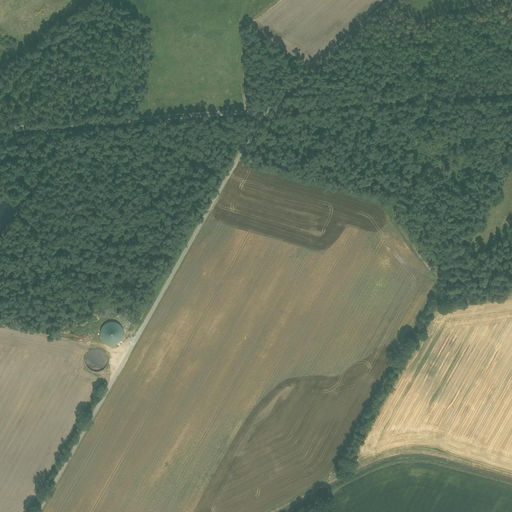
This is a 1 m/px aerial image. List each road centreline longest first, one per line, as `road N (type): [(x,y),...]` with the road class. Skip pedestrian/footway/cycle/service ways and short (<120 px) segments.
road 1 (track): [(389,0),(268,111),(38,511)]
road 2 (unclassified): [(511,92),(0,134)]
